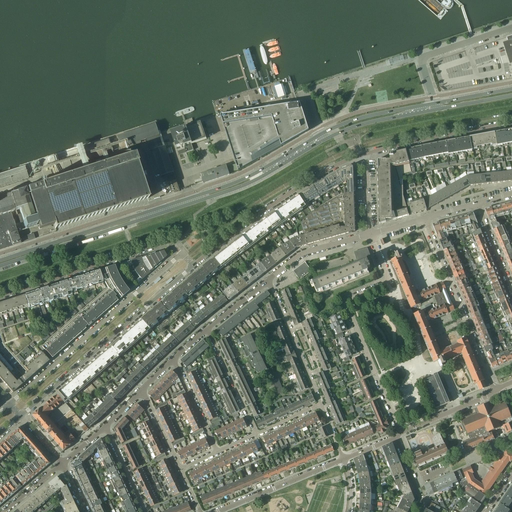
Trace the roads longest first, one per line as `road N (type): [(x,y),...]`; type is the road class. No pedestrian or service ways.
road 1 (secondary): [(0,265),(241,186),(320,141)]
road 2 (secondary): [(318,134),(238,181),(0,260)]
road 3 (residential): [(400,432),(346,305),(388,277),(369,234)]
road 4 (residential): [(20,417),(192,266)]
road 5 (residential): [(179,255),(8,404)]
road 6 (residential): [(192,266),(303,184),(365,153)]
road 7 (residential): [(0,296),(164,242),(179,255)]
road 8 (residential): [(494,390),(424,218)]
road 9 (residential): [(365,153),(511,122)]
road 10 (unclassified): [(511,26),(424,55),(434,103)]
road 11 (residential): [(217,511),(343,459)]
road 12 (residential): [(320,404),(268,281)]
road 13 (secondary): [(434,103),(318,134)]
road 14 (secondary): [(320,141),(435,109)]
